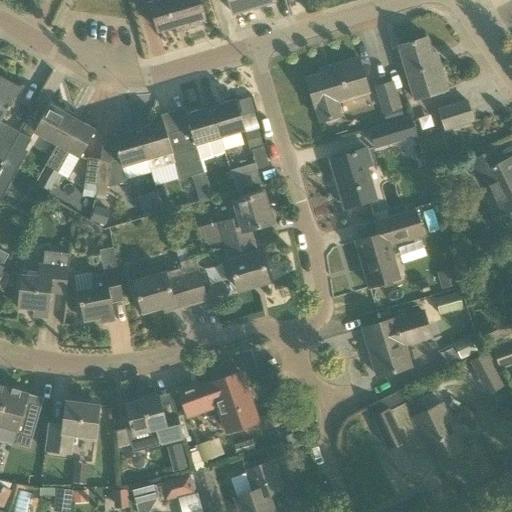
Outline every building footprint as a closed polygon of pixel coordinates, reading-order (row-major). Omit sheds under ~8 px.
[(184,28),(205,22),(199,0),(158,0),(151,2),(158,32),(183,24),(184,28)] [(228,0),(232,14),(275,1),(274,0),(228,0)] [(435,64),(427,37),(399,46),(414,99),(447,90),(439,63),(435,64)] [(338,116),(334,100),(368,89),(358,58),(331,66),(333,70),(306,78),(315,108),(316,107),(320,121),(338,116)] [(2,122),(20,88),(0,76),(0,162),(2,164),(7,154),(18,131),(5,125),(2,122)] [(383,114),(402,108),(393,80),(374,86),(383,114)] [(224,152),(225,152),(225,148),(239,144),(236,132),(245,130),(236,99),(212,106),(224,152)] [(445,130),(454,127),(473,121),(467,100),(438,109),(445,130)] [(49,166),(75,118),(49,104),(34,132),(56,145),(45,164),(49,166)] [(194,174),(203,172),(199,159),(224,152),(212,106),(186,114),(190,128),(181,130),(194,174)] [(402,108),(383,114),(385,121),(404,115),(402,108)] [(375,146),(416,134),(411,116),(369,129),(375,146)] [(80,159),(95,129),(75,118),(49,166),(58,171),(69,152),(80,159)] [(168,134),(163,121),(141,127),(151,168),(175,161),(180,178),(194,174),(181,130),(168,134)] [(151,168),(141,127),(113,136),(122,166),(146,159),(149,168),(151,168)] [(259,128),(246,132),(252,150),(264,146),(259,128)] [(18,131),(7,154),(20,160),(31,137),(18,131)] [(345,208),(371,199),(361,165),(369,162),(365,149),(331,159),(345,208)] [(511,156),(500,163),(494,150),(469,161),(477,177),(483,174),(504,214),(511,209),(511,156)] [(99,184),(103,159),(88,156),(84,182),(99,184)] [(114,160),(110,186),(126,180),(122,166),(120,158),(114,160)] [(110,181),(114,160),(103,159),(99,184),(110,186),(110,181)] [(255,163),(230,170),(236,189),(261,182),(257,170),(255,163)] [(42,178),(37,188),(48,194),(54,185),(42,178)] [(159,204),(155,191),(136,197),(141,210),(159,204)] [(239,219),(220,224),(199,230),(206,255),(226,249),(253,241),(250,229),(273,222),(264,192),(233,201),(239,219)] [(96,208),(92,221),(106,226),(110,213),(96,208)] [(369,287),(397,278),(385,242),(406,236),(423,231),(416,208),(399,213),(374,220),(379,235),(355,241),(369,287)] [(226,249),(238,290),(269,281),(260,251),(256,252),(253,241),(226,249)] [(123,296),(119,276),(113,246),(100,249),(105,274),(92,277),(94,286),(78,289),(81,306),(80,318),(95,319),(100,318),(100,323),(115,320),(111,298),(123,296)] [(64,296),(67,270),(69,253),(47,250),(45,267),(42,279),(25,277),(21,309),(34,311),(33,316),(48,318),(51,294),(64,296)] [(179,262),(178,262),(180,270),(182,276),(199,271),(194,257),(188,259),(187,259),(179,262)] [(455,267),(436,272),(440,288),(459,282),(455,267)] [(182,276),(180,270),(134,283),(143,313),(169,305),(170,310),(191,304),(182,276)] [(199,271),(182,276),(191,304),(207,299),(199,271)] [(459,291),(447,294),(435,297),(440,315),(452,312),(463,309),(459,291)] [(431,335),(424,314),(400,320),(399,318),(363,328),(378,376),(412,367),(403,343),(431,335)] [(479,325),(488,344),(505,336),(511,332),(511,331),(503,314),(479,325)] [(470,334),(453,343),(462,359),(478,350),(470,334)] [(500,368),(511,363),(511,341),(508,343),(493,349),(500,368)] [(488,352),(472,362),(493,395),(509,384),(488,352)] [(258,421),(241,372),(210,383),(211,384),(200,387),(199,383),(178,390),(187,414),(219,403),(229,432),(258,421)] [(0,414),(8,388),(0,385),(0,414)] [(26,439),(32,414),(24,412),(29,394),(8,388),(0,414),(0,424),(18,430),(16,437),(26,439)] [(127,425),(133,449),(184,437),(177,412),(165,415),(158,395),(126,403),(132,424),(127,425)] [(95,437),(99,405),(66,401),(63,425),(47,423),(44,450),(72,453),(74,435),(95,437)] [(414,420),(406,403),(374,418),(389,448),(403,441),(411,456),(427,449),(432,460),(464,445),(444,406),(414,420)] [(261,436),(253,438),(256,449),(282,442),(278,427),(265,431),(266,437),(262,438),(261,436)] [(210,441),(197,445),(198,448),(202,459),(203,462),(216,457),(210,441)] [(181,448),(170,451),(176,471),(187,468),(181,448)] [(74,461),(72,483),(86,485),(88,463),(74,461)] [(240,511),(274,511),(269,494),(282,490),(272,461),(247,469),(254,491),(235,498),(240,511)] [(216,496),(209,468),(194,472),(201,500),(204,511),(210,511),(210,509),(219,507),(216,496)] [(174,478),(179,495),(193,491),(188,474),(174,478)] [(0,505),(3,507),(11,490),(0,484),(0,505)] [(139,511),(149,511),(159,496),(157,486),(134,492),(139,511)] [(41,494),(41,495),(46,495),(49,495),(53,496),(53,494),(54,488),(50,488),(48,488),(46,488),(44,487),(42,487),(41,493),(41,494)] [(128,488),(114,489),(115,506),(128,506),(128,488)] [(54,511),(56,511),(70,511),(73,491),(57,489),(54,511)] [(85,491),(73,491),(74,503),(86,503),(85,491)]
